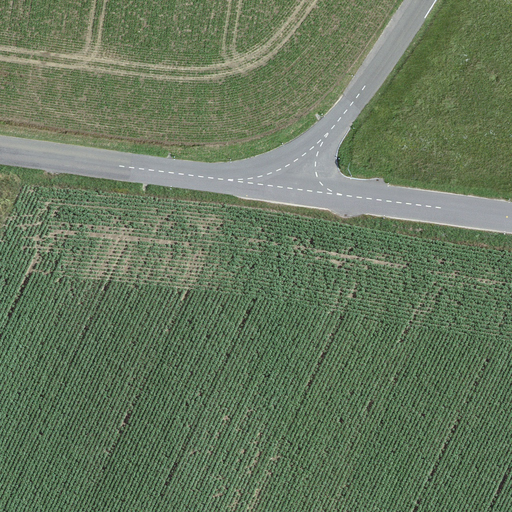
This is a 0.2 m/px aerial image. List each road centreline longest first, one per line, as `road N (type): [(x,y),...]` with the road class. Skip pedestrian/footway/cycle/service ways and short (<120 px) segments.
road 1 (tertiary): [(234,181),(511,218)]
road 2 (unclassified): [(427,0),(340,122),(281,166),(234,181)]
road 3 (tertiary): [(0,150),(234,181)]
